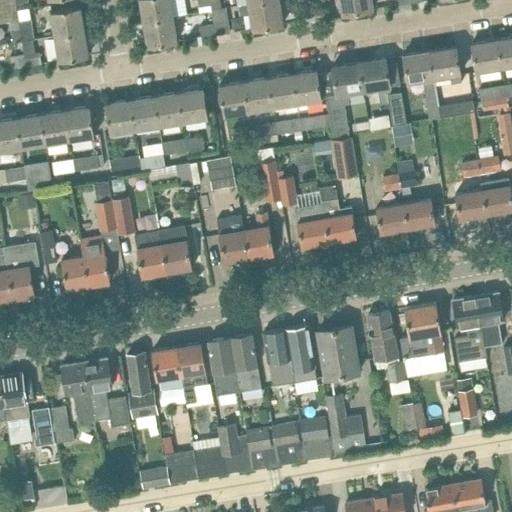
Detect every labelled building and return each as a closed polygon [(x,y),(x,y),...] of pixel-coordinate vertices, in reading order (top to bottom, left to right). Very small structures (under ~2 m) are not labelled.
[(173,16),(170,0),(140,0),(144,21),(173,16)] [(220,8),(218,0),(208,0),(209,6),(210,10),(220,8)] [(283,23),(279,0),(266,0),(248,3),(238,4),(240,14),(250,13),(253,28),(283,23)] [(373,8),(371,0),(335,0),(336,4),(341,3),(342,13),(373,8)] [(84,30),(80,5),(51,10),(55,35),(84,30)] [(224,7),(220,8),(210,10),(212,24),(214,35),(228,33),(227,22),(224,7)] [(23,42),(20,22),(18,16),(9,17),(13,43),(23,42)] [(177,40),(173,16),(144,21),(148,45),(177,40)] [(33,40),(30,21),(20,22),(23,42),(33,40)] [(214,35),(212,24),(198,26),(200,37),(214,35)] [(88,55),(84,30),(55,35),(59,60),(88,55)] [(511,64),(511,35),(498,38),(503,66),(511,64)] [(503,66),(498,38),(472,42),(476,71),(503,66)] [(39,51),(35,52),(33,40),(23,42),(25,55),(26,65),(41,63),(39,51)] [(462,81),(456,45),(430,49),(435,82),(451,80),(451,83),(462,81)] [(441,116),(439,104),(435,82),(430,49),(403,53),(408,82),(418,80),(421,98),(426,97),(430,118),(441,116)] [(26,65),(25,55),(11,57),(12,67),(26,65)] [(391,92),(389,85),(390,85),(386,57),(357,62),(361,90),(377,87),(380,103),(389,101),(393,124),(406,122),(401,90),(391,92)] [(349,102),(348,92),(361,90),(357,62),(332,66),(336,93),(326,94),(333,135),(349,132),(344,103),(349,102)] [(322,98),(317,68),(292,72),(297,102),(322,98)] [(297,102),(292,72),(268,76),(273,106),(297,102)] [(273,106),(268,76),(244,80),(249,109),(273,106)] [(249,109),(244,80),(219,84),(224,114),(249,109)] [(208,117),(207,106),(203,87),(200,87),(199,84),(187,85),(188,89),(179,91),(183,121),(208,117)] [(506,96),(504,85),(478,89),(480,101),(506,96)] [(183,121),(179,91),(154,94),(159,125),(183,121)] [(159,125),(154,94),(130,98),(135,129),(159,125)] [(135,129),(130,98),(105,102),(110,133),(135,129)] [(473,99),(439,104),(441,116),(475,111),(473,99)] [(95,135),(90,105),(65,109),(70,139),(95,135)] [(70,139),(65,109),(41,113),(46,143),(70,139)] [(46,143),(41,113),(17,117),(21,146),(46,143)] [(502,132),(506,155),(511,154),(511,119),(511,114),(501,116),(503,131),(502,132)] [(324,125),(323,115),(304,118),(305,128),(324,125)] [(0,149),(21,146),(17,117),(0,119),(0,149)] [(300,129),(299,118),(279,121),(281,132),(300,129)] [(276,133),(275,122),(256,125),(257,136),(276,133)] [(252,136),(251,126),(231,129),(233,139),(252,136)] [(301,129),(293,131),(294,140),(302,139),(301,129)] [(212,145),(210,134),(191,137),(192,148),(212,145)] [(351,135),(332,138),(338,175),(356,172),(351,135)] [(187,149),(185,138),(166,141),(168,152),(187,149)] [(281,196),(276,171),(272,149),(258,151),(267,198),(281,196)] [(142,170),(149,169),(165,166),(163,153),(139,158),(142,170)] [(237,186),(231,154),(206,159),(212,190),(237,186)] [(97,166),(96,155),(77,158),(79,169),(97,166)] [(494,168),(491,155),(475,158),(477,171),(494,168)] [(123,157),(109,159),(111,170),(125,168),(123,157)] [(477,171),(475,158),(460,161),(462,174),(477,171)] [(73,169),(71,159),(53,162),(55,173),(73,169)] [(189,162),(165,166),(149,169),(151,180),(178,175),(180,185),(193,183),(189,162)] [(49,174),(47,163),(28,166),(30,177),(49,174)] [(25,178),(23,167),(4,170),(6,180),(25,178)] [(276,171),(281,196),(282,203),(297,200),(292,172),(283,174),(283,170),(276,171)] [(415,183),(413,170),(397,172),(399,185),(415,183)] [(399,185),(397,172),(381,175),(383,188),(399,185)] [(481,181),(482,188),(487,212),(511,207),(511,194),(509,176),(481,181)] [(124,179),(112,181),(114,193),(126,191),(124,179)] [(357,235),(351,205),(339,207),(335,183),(319,186),(322,202),(328,240),(357,235)] [(487,212),(482,188),(455,193),(459,217),(487,212)] [(34,192),(18,195),(20,209),(36,206),(34,192)] [(112,197),(119,233),(135,230),(128,194),(112,197)] [(100,228),(116,225),(111,197),(95,200),(100,228)] [(435,221),(432,202),(431,197),(404,202),(408,226),(435,221)] [(244,228),(249,256),(274,252),(269,223),(279,221),(275,200),(242,206),(243,211),(241,211),(242,214),(244,228)] [(328,240),(322,202),(295,206),(297,220),(301,245),(328,240)] [(408,226),(404,202),(376,206),(380,231),(408,226)] [(249,256),(244,228),(242,214),(216,218),(224,261),(249,256)] [(192,266),(189,246),(185,222),(175,224),(157,228),(159,241),(165,271),(192,266)] [(41,230),(46,262),(57,261),(52,228),(41,230)] [(165,271),(159,241),(157,228),(145,230),(134,232),(142,275),(165,271)] [(110,280),(102,234),(80,238),(83,254),(88,284),(98,283),(100,286),(108,285),(108,281),(110,280)] [(40,263),(36,240),(4,245),(5,248),(13,297),(35,294),(30,265),(40,263)] [(0,299),(13,297),(5,248),(0,249),(0,299)] [(88,284),(83,254),(61,258),(67,288),(88,284)] [(502,343),(499,320),(502,320),(498,291),(476,295),(481,323),(485,346),(502,343)] [(487,357),(485,346),(481,323),(476,295),(454,298),(459,327),(467,325),(469,335),(456,337),(460,361),(487,357)] [(442,332),(440,321),(436,301),(404,307),(409,335),(400,337),(404,357),(443,351),(440,332),(442,332)] [(397,357),(392,329),(389,309),(368,313),(370,328),(369,328),(374,361),(397,357)] [(314,355),(311,342),(308,322),(286,326),(286,327),(283,327),(292,384),(317,379),(313,355),(314,355)] [(351,346),(355,345),(351,324),(318,329),(326,377),(355,372),(351,346)] [(292,384),(283,327),(264,330),(269,363),(270,362),(274,387),(292,384)] [(257,363),(256,351),(252,332),(228,336),(234,367),(238,390),(261,386),(257,363)] [(234,367),(228,336),(208,339),(213,370),(217,394),(238,390),(234,367)] [(196,401),(193,384),(207,382),(201,341),(177,345),(181,374),(186,402),(196,401)] [(186,402),(181,374),(177,345),(153,349),(157,378),(170,376),(174,404),(186,402)] [(511,370),(511,345),(503,347),(507,372),(511,370)] [(151,388),(148,370),(145,350),(127,353),(134,391),(129,392),(133,415),(158,410),(154,387),(151,388)] [(129,422),(125,396),(106,399),(104,387),(112,386),(107,356),(82,361),(89,401),(93,421),(96,421),(95,419),(112,416),(113,425),(129,422)] [(89,401),(82,361),(62,364),(67,393),(75,392),(80,424),(93,421),(89,401)] [(403,379),(401,361),(386,363),(389,381),(403,379)] [(34,402),(31,378),(29,378),(30,381),(24,382),(22,371),(0,374),(0,384),(6,419),(29,415),(27,403),(34,402)] [(477,412),(474,392),(471,377),(457,379),(463,415),(477,412)] [(366,448),(360,414),(345,416),(341,392),(325,395),(328,413),(332,435),(335,453),(366,448)] [(68,428),(64,404),(51,407),(57,442),(74,438),(72,427),(68,428)] [(53,441),(47,407),(32,410),(36,435),(35,439),(36,444),(53,441)] [(417,427),(413,407),(401,410),(405,430),(417,427)] [(335,454),(335,453),(332,435),(328,436),(325,416),(299,420),(302,440),(305,458),(335,454)] [(305,458),(302,440),(298,441),(295,421),(272,425),(276,445),(279,464),(305,459),(305,458)] [(253,469),(246,433),(238,435),(236,423),(218,426),(221,444),(226,474),(253,469)] [(441,424),(419,428),(421,439),(443,435),(441,424)] [(279,464),(276,445),(272,445),(269,426),(247,429),(248,433),(246,433),(253,469),(279,464)] [(226,474),(221,444),(194,449),(199,477),(199,478),(226,474)] [(194,449),(166,453),(171,482),(199,477),(194,449)] [(165,466),(150,469),(152,485),(168,483),(165,466)] [(486,499),(482,477),(452,482),(457,510),(478,507),(478,511),(492,511),(490,498),(486,499)] [(32,482),(22,483),(25,501),(35,499),(32,482)] [(448,511),(457,510),(452,482),(425,487),(429,509),(424,510),(424,511),(448,511)] [(406,511),(403,491),(374,496),(377,511),(406,511)] [(377,511),(374,496),(346,500),(347,511),(377,511)]
